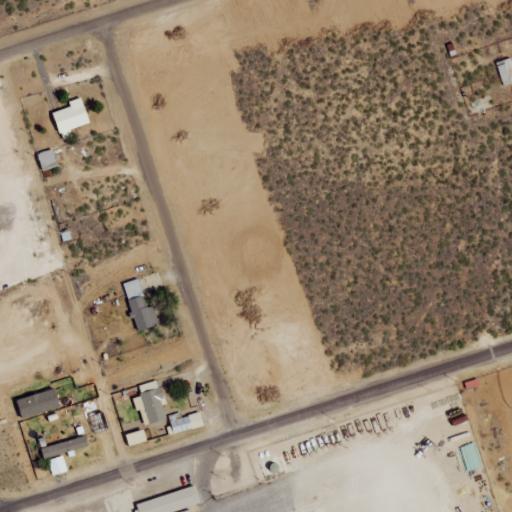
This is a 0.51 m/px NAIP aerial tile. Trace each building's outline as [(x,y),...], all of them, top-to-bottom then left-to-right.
[(511,57),(498,62),(505,85),(511,83),(511,57)] [(56,111),(63,139),(75,136),(72,128),(92,123),(85,97),(71,101),(72,107),(56,111)] [(60,167),(56,149),(40,152),(44,170),(60,167)] [(123,284),(139,332),(161,324),(154,305),(149,307),(139,278),(123,284)] [(137,397),(145,426),(169,419),(163,398),(165,398),(160,380),(140,385),(143,395),(137,397)] [(64,407),(58,388),(19,400),(25,420),(64,407)] [(170,434),(206,426),(203,412),(183,416),(182,412),(170,415),(172,426),(169,426),(170,434)] [(150,441),(147,429),(129,434),(132,446),(150,441)] [(40,449),(43,460),(87,447),(84,436),(40,449)] [(483,466),(476,442),(461,447),(467,471),(483,466)] [(55,476),(70,471),(65,455),(50,460),(55,476)] [(139,501),(141,511),(174,511),(201,506),(197,488),(139,501)]
